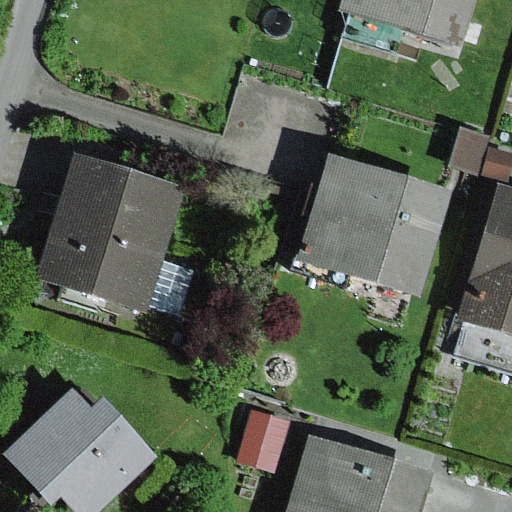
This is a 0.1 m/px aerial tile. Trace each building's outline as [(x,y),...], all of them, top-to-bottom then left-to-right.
[(337,0),(333,17),(346,20),(339,43),(394,59),(399,41),(457,57),(473,0),(337,0)] [(475,179),(487,140),(459,131),(447,171),(475,179)] [(487,151),(479,178),(503,185),(511,159),(487,151)] [(66,159),(29,285),(143,319),(145,312),(178,321),(193,273),(163,265),(184,193),(66,159)] [(322,160),(289,269),(414,306),(447,198),(322,160)] [(511,194),(493,190),(454,325),(463,328),(454,360),(511,376),(511,194)] [(67,395),(0,456),(0,464),(43,511),(44,511),(57,501),(67,511),(95,511),(150,462),(96,403),(84,414),(67,395)] [(287,425),(250,414),(233,466),(271,478),(287,425)] [(304,440),(281,511),(417,511),(428,478),(304,440)]
